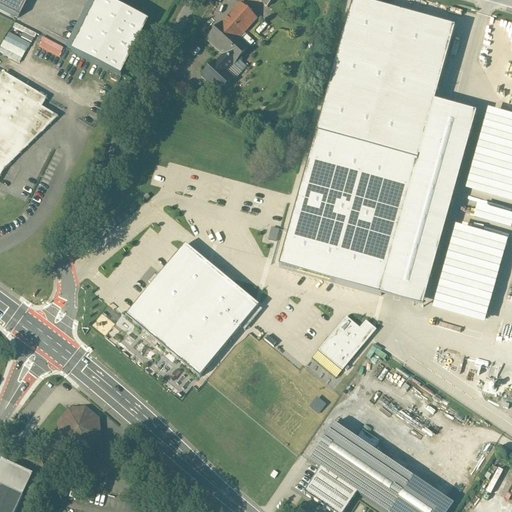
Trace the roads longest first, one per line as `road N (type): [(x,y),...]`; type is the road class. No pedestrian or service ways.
road 1 (unclassified): [(48,341),(68,301),(69,235),(193,0)]
road 2 (secondary): [(48,341),(247,511)]
